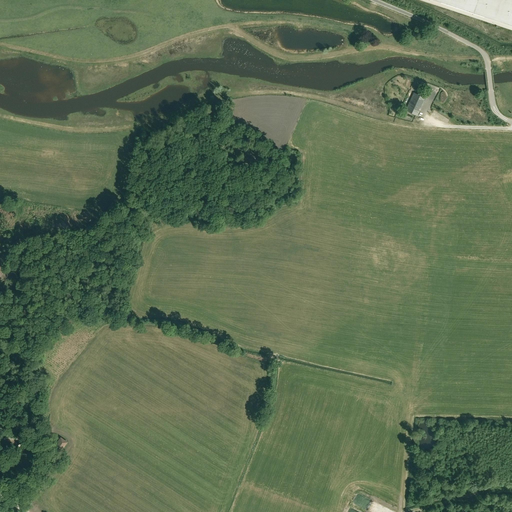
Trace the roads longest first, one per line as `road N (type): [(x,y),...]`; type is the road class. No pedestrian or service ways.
road 1 (track): [(511,127),(412,123),(304,94),(255,92),(211,98),(166,121),(99,130),(0,115)]
road 2 (track): [(0,43),(103,60),(227,26),(281,54),(390,47),(487,59)]
road 3 (track): [(239,171),(14,244),(0,278)]
road 4 (unclassified): [(511,122),(493,107),(482,51),(374,0)]
